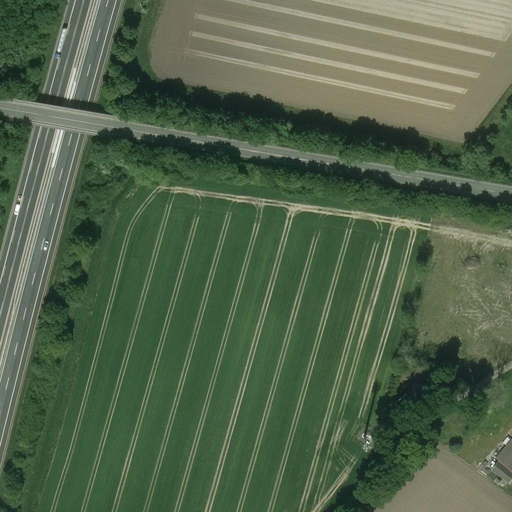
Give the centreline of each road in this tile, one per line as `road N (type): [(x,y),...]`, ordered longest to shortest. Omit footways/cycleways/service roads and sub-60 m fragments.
road 1 (tertiary): [(0,106),(511,194)]
road 2 (motorway): [(0,420),(109,0)]
road 3 (motorway): [(85,0),(0,318)]
road 4 (unclassified): [(511,365),(406,430),(341,511)]
